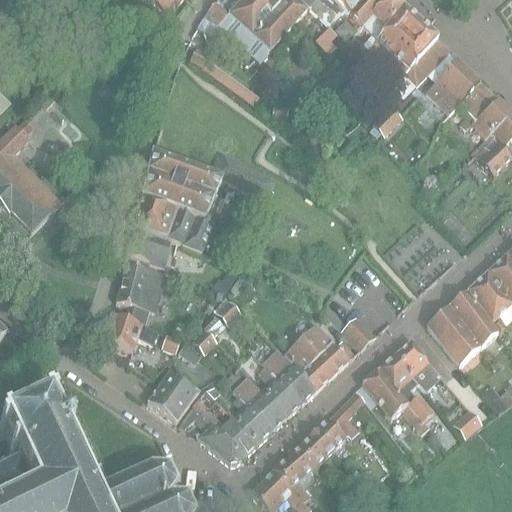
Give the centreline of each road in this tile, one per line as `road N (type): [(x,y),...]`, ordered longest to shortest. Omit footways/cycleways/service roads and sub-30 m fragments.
road 1 (residential): [(235,490),(511,232)]
road 2 (residential): [(40,345),(97,322),(155,106),(184,35)]
road 3 (residential): [(40,345),(235,490)]
road 4 (residential): [(184,35),(0,48)]
